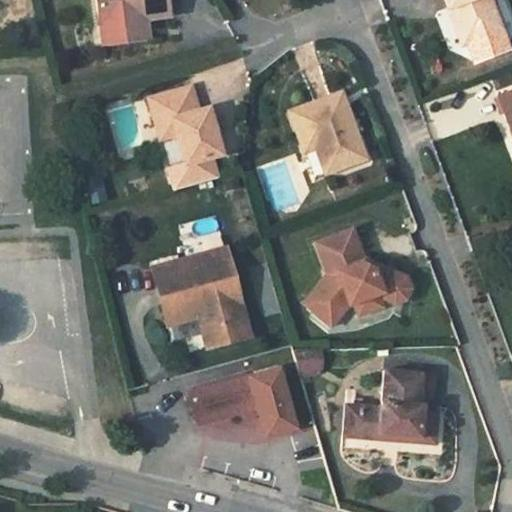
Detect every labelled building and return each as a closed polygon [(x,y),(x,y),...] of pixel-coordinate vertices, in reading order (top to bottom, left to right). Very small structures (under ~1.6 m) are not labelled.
[(144,19),(169,16),(166,0),(95,0),(99,25),(144,19)] [(445,0),(448,8),(454,6),(466,42),(501,29),(490,0),(445,0)] [(454,6),(448,8),(461,44),(466,42),(454,6)] [(99,25),(102,45),(146,39),(144,19),(99,25)] [(501,29),(466,42),(475,65),(509,53),(501,29)] [(174,134),(181,157),(218,147),(207,109),(195,112),(189,87),(148,99),(155,124),(163,122),(167,136),(174,134)] [(511,130),(511,91),(498,97),(511,131),(511,130)] [(290,111),(301,143),(318,137),(332,171),(363,159),(353,134),(348,132),(344,124),(350,122),(338,94),(290,111)] [(159,138),(167,136),(163,122),(155,124),(159,138)] [(318,137),(301,143),(304,151),(315,147),(325,173),(332,171),(318,137)] [(218,147),(181,157),(182,164),(209,156),(220,153),(218,147)] [(209,156),(182,164),(167,168),(172,190),(216,178),(209,156)] [(350,229),(313,243),(325,276),(302,303),(330,328),(349,306),(353,305),(378,296),(381,294),(383,300),(394,305),(406,301),(409,289),(405,278),(361,258),(350,229)] [(168,302),(160,304),(166,326),(197,317),(206,348),(248,335),(224,249),(201,255),(203,263),(189,267),(186,259),(157,266),(168,302)] [(201,255),(186,259),(189,267),(203,263),(201,255)] [(168,302),(157,266),(149,269),(160,304),(168,302)] [(378,296),(353,305),(357,317),(382,309),(378,296)] [(315,350),(292,351),(297,368),(306,366),(308,362),(311,364),(318,362),(315,350)] [(320,368),(318,362),(311,364),(308,362),(306,366),(297,368),(300,378),(317,373),(320,368)] [(277,370),(188,395),(196,424),(257,407),(262,426),(290,419),(277,370)] [(418,429),(434,430),(435,408),(432,408),(434,377),(383,373),(381,410),(344,406),(342,438),(377,440),(377,435),(395,437),(395,442),(418,444),(418,429)] [(290,419),(262,426),(265,436),(293,428),(290,419)] [(418,429),(418,444),(433,445),(434,430),(418,429)]
